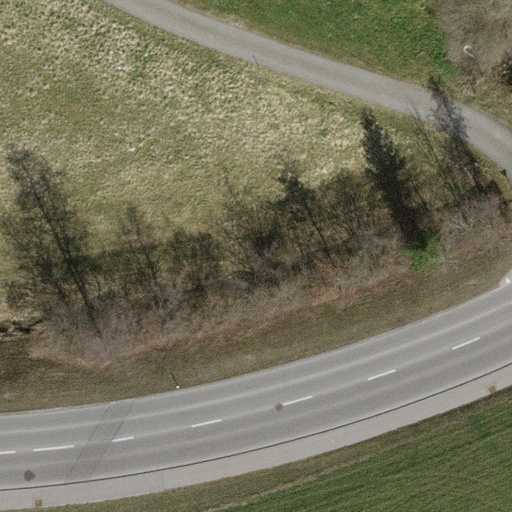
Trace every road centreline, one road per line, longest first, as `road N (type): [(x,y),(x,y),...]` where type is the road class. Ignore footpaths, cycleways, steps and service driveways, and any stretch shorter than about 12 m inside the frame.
road 1 (secondary): [(511,322),(379,375),(223,420),(0,452)]
road 2 (track): [(511,152),(437,109),(133,0)]
